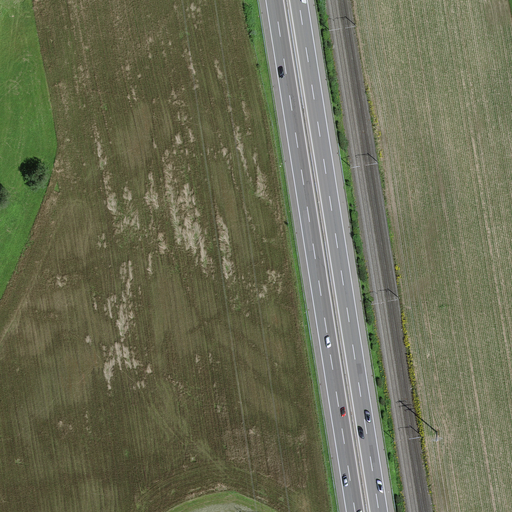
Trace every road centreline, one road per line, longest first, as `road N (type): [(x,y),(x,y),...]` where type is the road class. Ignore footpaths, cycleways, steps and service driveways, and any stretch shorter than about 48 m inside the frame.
road 1 (motorway): [(379,511),(298,0)]
road 2 (motorway): [(275,0),(355,511)]
